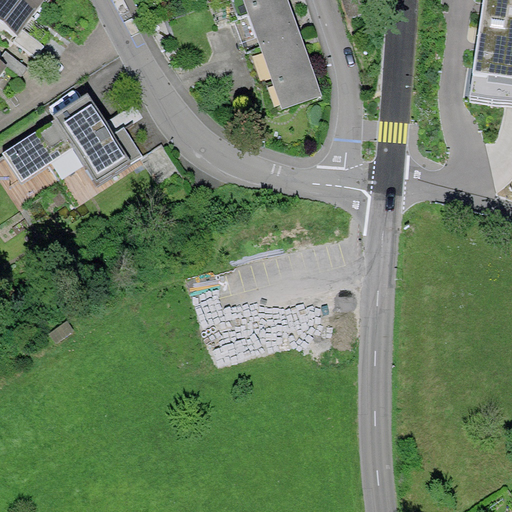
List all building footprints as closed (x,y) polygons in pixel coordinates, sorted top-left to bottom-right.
[(37,13),(19,0),(0,0),(0,28),(18,41),(15,45),(36,60),(43,50),(22,35),(37,13)] [(19,0),(37,13),(45,0),(19,0)] [(282,0),(241,0),(261,52),(297,39),(282,0)] [(511,0),(486,0),(470,114),(511,118),(511,0)] [(297,39),(261,52),(284,115),(320,102),(297,39)] [(0,81),(6,73),(21,84),(29,73),(6,55),(0,63),(0,81)] [(145,161),(126,132),(113,140),(88,103),(0,161),(0,162),(21,193),(71,160),(95,195),(145,161)]
